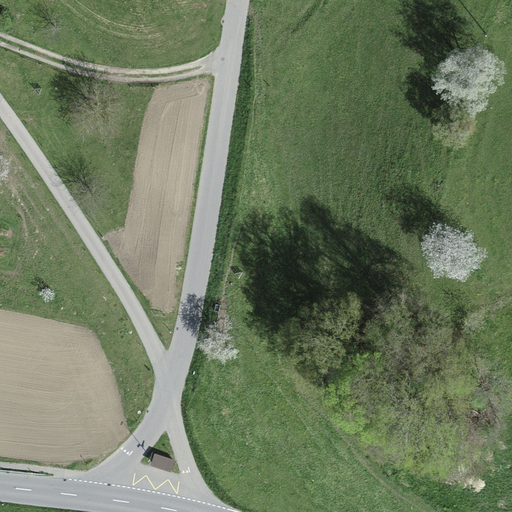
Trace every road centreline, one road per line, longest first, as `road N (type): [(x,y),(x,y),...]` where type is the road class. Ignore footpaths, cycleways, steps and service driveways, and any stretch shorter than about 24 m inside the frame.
road 1 (unclassified): [(237,0),(196,281),(169,390)]
road 2 (track): [(0,40),(116,75),(227,62)]
road 3 (unclassified): [(169,390),(129,454),(80,495)]
road 4 (unclassified): [(169,390),(203,511)]
